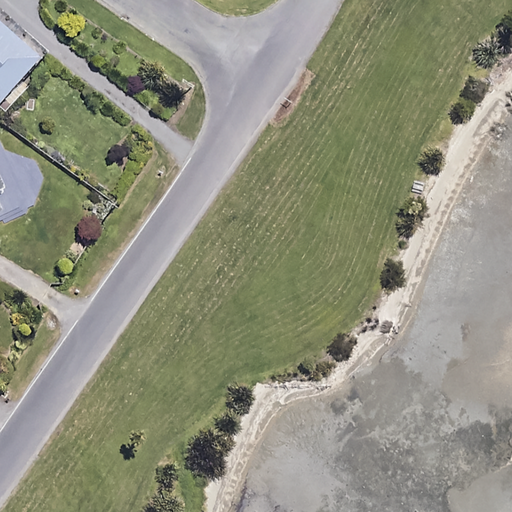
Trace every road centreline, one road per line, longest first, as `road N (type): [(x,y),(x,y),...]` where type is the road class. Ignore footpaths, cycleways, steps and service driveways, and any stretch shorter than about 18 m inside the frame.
road 1 (unclassified): [(0,468),(266,76)]
road 2 (residential): [(266,76),(150,0)]
